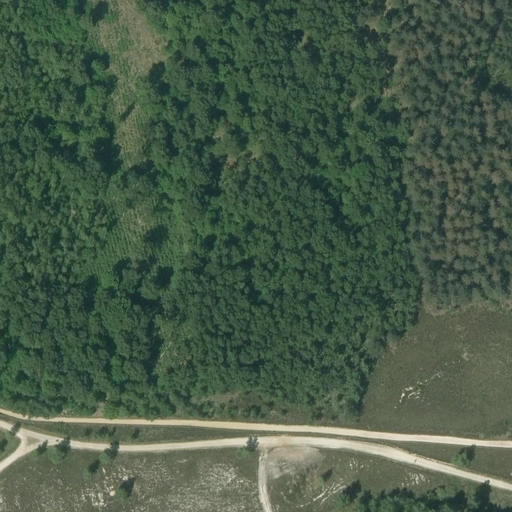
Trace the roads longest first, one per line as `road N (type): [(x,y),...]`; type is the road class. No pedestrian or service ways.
road 1 (unknown): [(511,439),(0,408)]
road 2 (track): [(511,485),(343,438),(107,445),(26,429)]
